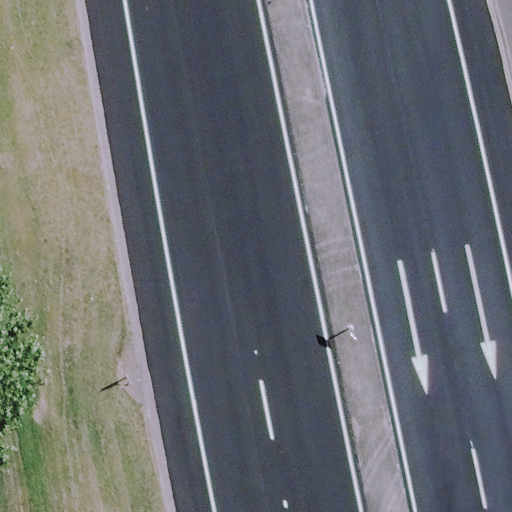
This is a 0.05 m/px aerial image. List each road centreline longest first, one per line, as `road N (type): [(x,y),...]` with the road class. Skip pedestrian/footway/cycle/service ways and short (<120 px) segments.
road 1 (secondary): [(384,0),(488,511)]
road 2 (secondary): [(284,511),(183,0)]
